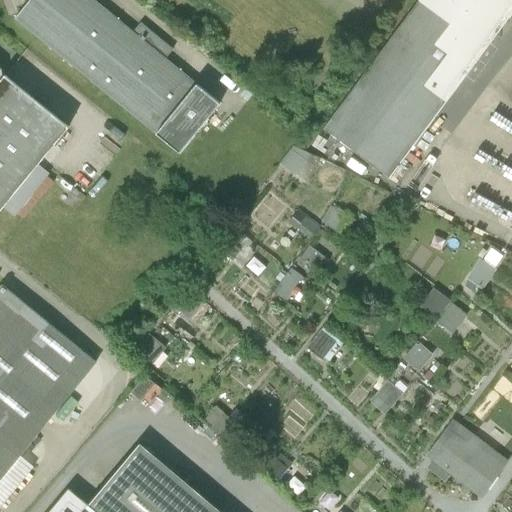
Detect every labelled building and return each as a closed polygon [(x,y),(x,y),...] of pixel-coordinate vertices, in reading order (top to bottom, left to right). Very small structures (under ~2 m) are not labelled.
[(136,21),(128,30),(91,0),(31,0),(13,23),(173,155),(217,103),(161,57),(169,48),(136,21)] [(511,13),(511,0),(419,0),(324,129),(389,178),(511,13)] [(0,206),(66,127),(3,75),(0,76),(1,71),(0,70),(0,206)] [(299,172),(304,163),(290,155),(285,164),(299,172)] [(472,279),(490,285),(498,263),(480,257),(472,279)] [(288,298),(305,274),(294,266),(277,291),(288,298)] [(3,284),(0,288),(0,478),(97,361),(3,284)] [(422,307),(457,331),(471,310),(436,286),(422,307)] [(330,361),(346,341),(325,326),(310,345),(330,361)] [(420,341),(407,357),(422,370),(435,354),(420,341)] [(391,379),(374,400),(389,412),(406,391),(391,379)] [(454,421),(428,456),(482,496),(508,461),(454,421)] [(230,511),(144,440),(92,503),(71,485),(47,511),(230,511)]
